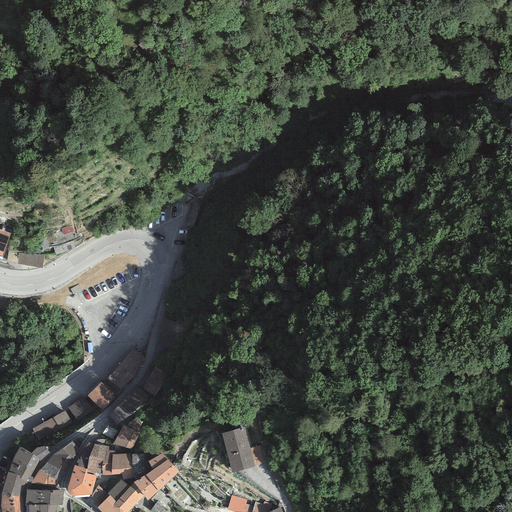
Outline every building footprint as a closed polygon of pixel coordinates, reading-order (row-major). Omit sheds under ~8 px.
[(144,38),(138,46),(146,52),(152,45),(144,38)] [(201,201),(194,199),(191,208),(186,225),(190,226),(193,227),(201,201)] [(70,225),(61,228),(63,235),(73,232),(70,225)] [(0,254),(2,256),(10,234),(0,229),(0,254)] [(45,236),(39,238),(43,250),(49,248),(45,236)] [(61,245),(53,247),(56,255),(76,247),(74,241),(61,245)] [(43,255),(19,253),(17,264),(41,268),(43,255)] [(181,258),(178,257),(171,279),(181,282),(189,260),(181,258)] [(178,324),(164,320),(156,348),(172,353),(178,324)] [(168,374),(155,366),(141,388),(150,395),(152,396),(160,387),(168,374)] [(101,383),(88,396),(102,410),(115,397),(101,383)] [(141,388),(136,385),(121,402),(131,414),(150,395),(141,388)] [(398,404),(393,392),(385,395),(389,407),(398,404)] [(84,397),(68,408),(79,424),(94,412),(84,397)] [(131,414),(121,402),(109,413),(117,423),(131,414)] [(65,411),(32,429),(41,444),(72,426),(65,411)] [(141,423),(136,417),(124,425),(138,432),(141,423)] [(120,430),(108,425),(101,433),(114,440),(120,430)] [(124,425),(123,425),(120,430),(114,440),(112,444),(132,449),(139,433),(138,432),(124,425)] [(245,427),(222,433),(232,472),(266,463),(261,445),(251,448),(245,427)] [(53,454),(46,463),(65,473),(73,460),(79,450),(72,442),(53,454)] [(108,447),(88,443),(81,454),(79,460),(77,459),(74,465),(88,469),(86,474),(96,476),(96,478),(99,478),(102,475),(102,474),(102,460),(104,460),(105,450),(108,450),(108,447)] [(19,447),(13,458),(34,470),(39,460),(41,463),(50,453),(44,446),(36,448),(31,453),(19,447)] [(132,475),(131,454),(114,454),(114,451),(108,450),(105,450),(104,460),(102,460),(102,474),(102,475),(121,474),(122,480),(134,478),(134,475),(132,475)] [(147,454),(131,454),(132,475),(134,475),(148,471),(147,454)] [(148,462),(153,470),(166,484),(179,472),(162,454),(148,462)] [(30,476),(34,470),(13,458),(8,472),(20,476),(18,478),(27,481),(30,476)] [(65,473),(46,463),(39,470),(59,481),(60,482),(65,473)] [(91,495),(96,478),(96,476),(86,474),(88,469),(74,465),(67,487),(67,490),(67,493),(69,494),(72,496),(74,496),(91,495)] [(48,476),(39,470),(33,478),(30,483),(29,485),(56,487),(59,481),(48,476)] [(158,491),(166,484),(153,470),(145,476),(158,491)] [(20,476),(8,472),(1,491),(0,495),(2,495),(24,496),(25,485),(27,481),(18,478),(20,476)] [(147,501),(158,491),(145,476),(133,482),(144,496),(147,501)] [(144,496),(133,482),(129,486),(121,480),(119,481),(107,494),(109,496),(97,507),(101,511),(127,511),(141,499),(144,496)] [(107,494),(98,485),(93,493),(91,498),(97,507),(109,496),(107,494)] [(49,505),(50,491),(27,490),(26,505),(49,505)] [(64,490),(50,491),(49,505),(56,505),(62,505),(64,490)] [(23,511),(24,496),(2,495),(0,506),(1,511),(23,511)] [(246,500),(231,496),(227,509),(240,511),(251,511),(253,507),(245,504),(246,500)] [(161,511),(165,507),(157,501),(150,511),(151,511),(161,511)] [(267,511),(271,504),(263,502),(262,505),(255,502),(253,507),(251,511),(267,511)]
